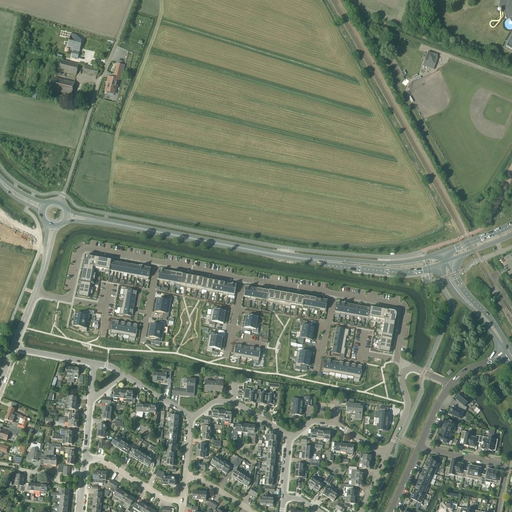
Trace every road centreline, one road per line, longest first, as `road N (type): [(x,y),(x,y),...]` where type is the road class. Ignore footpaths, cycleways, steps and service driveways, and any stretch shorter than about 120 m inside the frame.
road 1 (secondary): [(330,261),(67,216)]
road 2 (residential): [(333,293),(402,306),(394,360),(406,365)]
road 3 (residential): [(419,449),(505,465),(497,511)]
road 4 (residential): [(69,299),(80,247),(157,261)]
